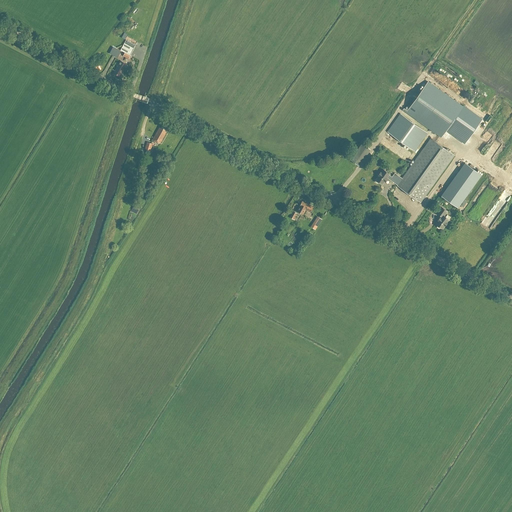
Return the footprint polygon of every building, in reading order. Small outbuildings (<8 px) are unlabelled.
[(130,55),(134,48),(136,44),(127,39),(121,50),(125,52),(123,56),(129,59),(131,55),(130,55)] [(120,51),(113,47),(110,53),(117,57),(120,51)] [(125,68),(126,65),(120,61),(118,64),(113,73),(120,77),(125,68)] [(407,110),(425,124),(425,123),(443,136),(462,108),(428,82),(407,110)] [(388,131),(415,151),(428,133),(401,113),(388,131)] [(152,139),(159,143),(166,132),(164,131),(165,130),(161,127),(160,129),(159,128),(152,139)] [(379,182),(383,185),(387,178),(398,186),(397,186),(420,202),(454,155),(431,139),(402,179),(395,173),(392,177),(389,175),(390,175),(383,170),(376,180),(375,180),(375,181),(375,182),(376,182),(376,183),(377,183),(378,183),(379,183),(379,182)] [(363,142),(352,157),(360,163),(372,149),(363,142)] [(460,205),(481,169),(476,166),(476,167),(462,159),(442,195),(460,205)] [(149,192),(154,184),(156,182),(152,179),(145,189),(149,192)] [(306,210),(310,213),(314,207),(309,205),(308,205),(302,202),(297,211),(303,215),(306,210)] [(443,229),(449,220),(444,216),(447,212),(441,207),(437,213),(441,216),(436,224),(437,225),(437,226),(437,227),(438,228),(439,229),(440,229),(441,228),(443,229)] [(296,243),(301,236),(295,232),(290,239),(296,243)]
